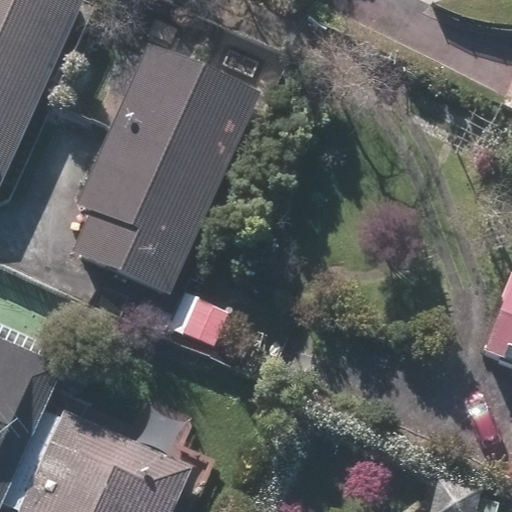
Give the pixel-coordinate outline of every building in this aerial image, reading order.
[(0,0),(0,192),(80,7),(63,0),(0,0)] [(259,109),(142,57),(49,262),(166,315),(259,109)] [(511,282),(507,280),(477,351),(511,365),(511,282)] [(0,511),(56,381),(0,357),(0,511)] [(173,511),(186,485),(58,428),(20,511),(173,511)] [(511,449),(496,486),(511,492),(511,449)]
